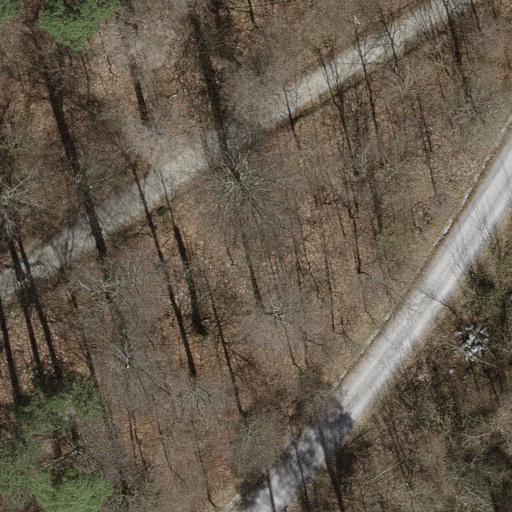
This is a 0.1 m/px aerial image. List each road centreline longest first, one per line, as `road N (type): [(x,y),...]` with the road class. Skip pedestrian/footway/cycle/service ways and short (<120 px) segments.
road 1 (track): [(0,285),(461,0)]
road 2 (track): [(249,511),(368,386),(511,172)]
